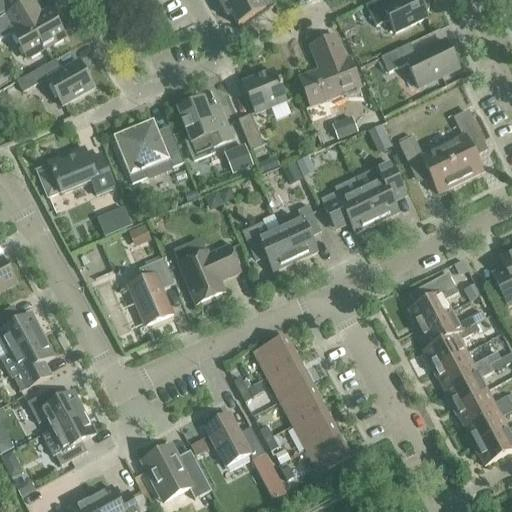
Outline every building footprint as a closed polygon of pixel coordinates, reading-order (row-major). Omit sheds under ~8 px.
[(9,0),(5,0),(0,3),(0,12),(2,16),(15,8),(9,0)] [(216,4),(221,12),(243,0),(221,0),(222,1),(216,4)] [(256,0),(243,0),(221,12),(226,21),(231,17),(237,29),(264,14),(274,9),(268,0),(265,0),(259,4),(256,0)] [(370,20),(375,29),(387,23),(394,37),(427,20),(425,16),(428,11),(423,1),(418,1),(417,0),(408,0),(394,7),(390,0),(382,0),(365,9),(370,20)] [(6,17),(0,20),(0,42),(12,36),(25,60),(63,39),(48,12),(41,17),(32,1),(6,16),(6,17)] [(338,24),(343,36),(356,31),(350,19),(338,24)] [(309,51),(316,67),(317,67),(320,73),(301,81),(298,73),(296,73),(310,110),(357,92),(360,99),(361,99),(347,63),(345,64),(336,41),(309,51)] [(380,61),(388,76),(406,67),(417,90),(457,71),(445,45),(415,59),(409,47),(380,61)] [(16,84),(22,95),(40,85),(46,81),(62,108),(92,91),(77,63),(60,73),(54,62),(34,74),(16,84)] [(7,73),(0,76),(0,87),(2,90),(13,84),(7,73)] [(280,92),(281,91),(279,86),(277,87),(272,74),(241,87),(254,117),(285,105),(280,92)] [(210,151),(232,142),(219,110),(208,115),(203,103),(177,113),(190,144),(186,146),(194,164),(213,157),(210,151)] [(463,140),(442,151),(460,186),(482,176),(471,153),(483,148),(467,115),(454,121),(463,140)] [(380,116),(368,121),(372,132),(384,127),(380,116)] [(237,123),(250,155),(263,149),(250,118),(237,123)] [(352,119),(332,127),(338,142),(358,135),(352,119)] [(112,140),(131,188),(146,181),(144,174),(168,164),(171,171),(183,167),(172,139),(161,143),(153,123),(112,140)] [(460,186),(442,151),(421,161),(412,141),(399,148),(415,181),(427,175),(438,197),(460,186)] [(224,157),(232,177),(253,169),(245,149),(224,157)] [(48,168),(36,173),(47,201),(59,196),(60,198),(90,186),(95,199),(113,192),(99,157),(87,162),(82,151),(47,166),(48,168)] [(307,159),(296,165),(303,180),(314,174),(307,159)] [(275,160),(259,167),(263,176),(279,169),(275,160)] [(335,195),(320,202),(330,224),(335,235),(350,228),(354,237),(376,227),(398,216),(393,206),(405,200),(401,190),(389,165),(368,175),(334,191),(335,195)] [(283,172),(290,188),(302,183),(295,167),(283,172)] [(229,191),(219,195),(224,205),(230,202),(232,197),(229,191)] [(194,194),(184,197),(188,205),(197,201),(194,194)] [(216,196),(205,201),(209,209),(214,211),(222,208),(216,196)] [(300,221),(278,231),(294,265),(316,255),(307,235),(318,231),(308,209),(296,214),(300,221)] [(124,210),(111,216),(118,234),(132,228),(124,210)] [(294,265),(278,231),(268,235),(263,225),(241,235),(242,239),(252,260),(263,255),(272,275),(294,265)] [(144,228),(129,235),(135,249),(150,242),(144,228)] [(219,285),(239,276),(228,250),(208,259),(206,255),(178,267),(195,308),(224,295),(219,285)] [(511,309),(511,253),(498,260),(508,280),(496,286),(508,311),(511,309)] [(0,294),(15,287),(0,261),(0,260),(0,294)] [(161,293),(174,287),(162,262),(138,273),(142,283),(126,289),(144,330),(172,318),(161,293)] [(462,264),(453,269),(458,277),(466,273),(462,264)] [(130,319),(112,271),(101,275),(119,323),(130,319)] [(407,313),(417,332),(451,315),(445,303),(457,297),(447,277),(408,297),(415,309),(407,313)] [(474,288),(464,293),(471,306),(481,300),(474,288)] [(0,340),(8,356),(42,338),(31,317),(17,324),(10,310),(0,315),(0,340)] [(451,315),(417,332),(428,351),(469,330),(476,326),(485,321),(481,315),(470,321),(458,327),(451,315)] [(422,354),(433,374),(466,356),(460,344),(472,337),(469,330),(428,351),(427,352),(422,354)] [(8,357),(1,361),(11,381),(12,381),(20,395),(47,381),(40,366),(53,359),(42,338),(8,356),(8,357)] [(253,356),(266,381),(299,365),(285,339),(253,356)] [(511,355),(500,362),(489,368),(493,375),(511,364),(511,355)] [(443,393),(489,368),(500,362),(497,356),(485,361),(472,368),(466,356),(433,374),(443,393)] [(266,381),(278,403),(310,387),(299,365),(266,381)] [(443,393),(453,412),(486,395),(480,382),(493,375),(489,368),(443,393)] [(241,381),(234,385),(239,395),(247,391),(241,381)] [(258,385),(247,391),(251,400),(263,394),(258,385)] [(278,403),(292,431),(325,415),(310,387),(278,403)] [(247,391),(239,395),(245,406),(252,402),(247,391)] [(44,423),(50,434),(84,416),(72,395),(53,405),(47,395),(26,406),(37,427),(44,423)] [(453,412),(464,431),(509,407),(506,400),(493,407),(486,395),(453,412)] [(464,431),(474,450),(507,432),(500,420),(511,413),(511,411),(509,407),(464,431)] [(292,431),(306,455),(338,439),(325,415),(292,431)] [(50,434),(42,438),(53,459),(54,458),(60,469),(81,458),(75,447),(81,444),(95,437),(84,416),(50,434)] [(204,431),(224,470),(249,457),(252,463),(264,457),(250,431),(239,437),(229,417),(204,431)] [(267,430),(261,433),(266,444),(273,440),(267,430)] [(511,441),(507,432),(474,450),(484,469),(511,454),(511,441)] [(338,439),(306,455),(318,479),(350,462),(338,439)] [(273,440),(266,444),(271,454),(278,450),(273,440)] [(148,477),(147,481),(151,489),(154,490),(160,500),(172,493),(174,496),(178,498),(188,492),(194,503),(210,494),(192,460),(182,465),(178,464),(170,449),(141,464),(148,477)] [(285,453),(275,458),(280,467),(290,462),(285,453)] [(10,455),(0,460),(0,463),(5,473),(17,467),(10,455)] [(289,470),(282,474),(288,484),(294,480),(289,470)] [(28,484),(15,491),(20,502),(34,494),(28,484)] [(110,490),(88,502),(94,511),(135,511),(131,504),(120,509),(110,490)] [(94,511),(88,502),(68,511),(94,511)]
